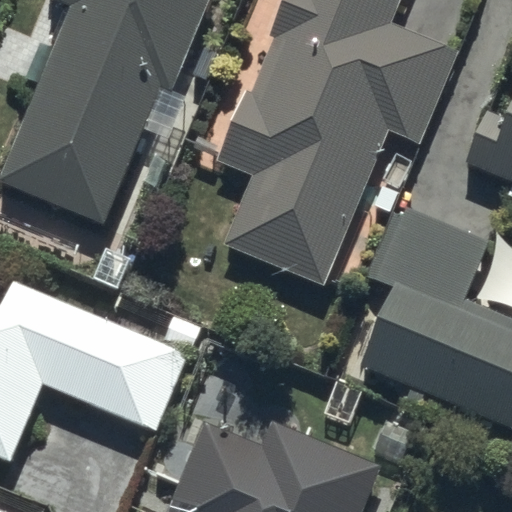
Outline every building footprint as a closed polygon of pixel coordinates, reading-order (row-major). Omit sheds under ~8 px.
[(68,0),(0,171),(0,174),(106,216),(161,77),(174,82),(206,0),(68,0)] [(326,282),(388,124),(422,138),(459,45),(393,18),(399,0),(280,0),(270,25),(276,27),(253,86),(243,82),(215,153),(253,168),(224,242),(326,282)] [(511,96),(505,113),(490,106),(468,158),(511,176),(511,96)] [(363,362),(410,381),(405,394),(422,401),(427,387),(511,421),(511,314),(465,295),(499,211),(417,178),(379,275),(395,282),(363,362)] [(156,425),(188,348),(198,323),(175,313),(164,338),(11,274),(1,297),(0,296),(0,450),(11,455),(43,378),(156,425)] [(265,441),(205,418),(167,511),(358,511),(379,458),(275,417),(265,441)]
